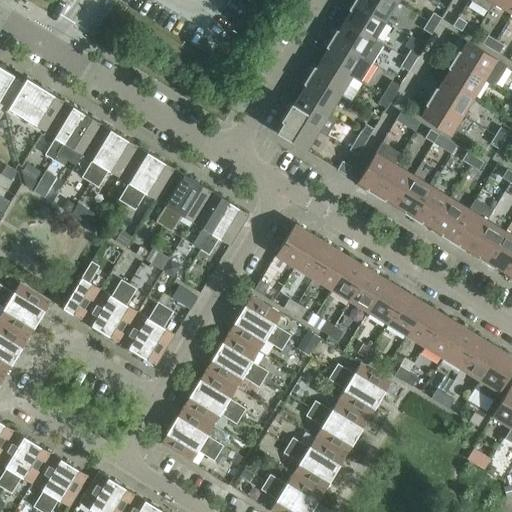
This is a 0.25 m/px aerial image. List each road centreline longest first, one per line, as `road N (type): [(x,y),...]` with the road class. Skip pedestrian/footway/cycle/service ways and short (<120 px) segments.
road 1 (residential): [(156,400),(62,343),(25,402),(121,461)]
road 2 (residential): [(233,154),(0,25)]
road 3 (residential): [(511,323),(284,184)]
road 4 (residential): [(284,184),(156,400)]
road 5 (residential): [(233,154),(329,0)]
